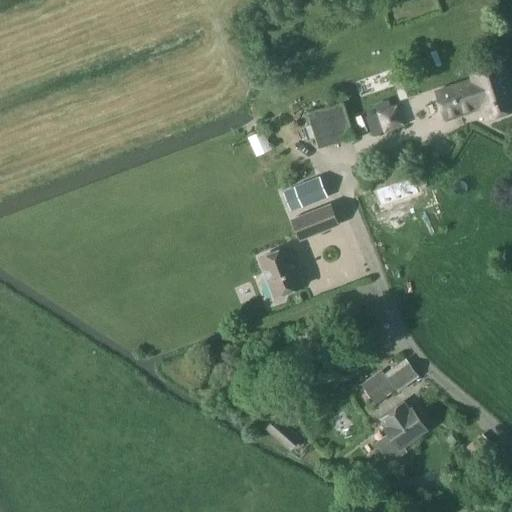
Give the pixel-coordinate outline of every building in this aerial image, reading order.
[(511,108),(511,92),(503,65),(474,75),(475,78),(438,91),(446,117),(478,106),(477,105),(483,103),(488,117),(511,108)] [(354,138),(344,102),(309,112),(319,147),(354,138)] [(386,131),(405,124),(398,104),(378,111),(386,131)] [(250,135),(257,154),(270,148),(262,130),(250,135)] [(301,204),(330,193),(321,172),(291,183),(301,204)] [(301,238),(338,223),(331,205),(293,219),(301,238)] [(276,296),(303,285),(288,246),(260,257),(276,296)] [(385,371),(365,385),(376,402),(397,387),(385,371)] [(427,427),(414,408),(409,411),(404,405),(385,418),(390,425),(387,427),(390,431),(377,441),(391,461),(407,450),(403,444),(427,427)] [(296,447),(306,440),(288,414),(278,421),(296,447)]
